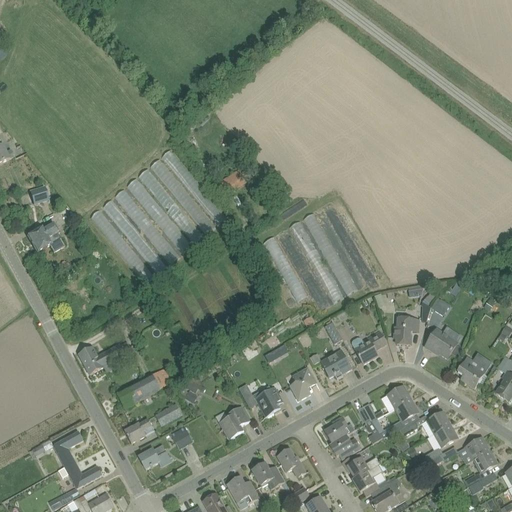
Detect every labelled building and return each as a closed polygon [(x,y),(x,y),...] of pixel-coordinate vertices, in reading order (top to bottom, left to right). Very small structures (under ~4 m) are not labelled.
[(6,154),(0,141),(0,165),(9,161),(14,158),(11,151),(6,154)] [(216,228),(226,219),(172,151),(150,169),(205,237),(216,228)] [(128,186),(180,257),(203,241),(151,168),(138,178),(139,179),(128,186)] [(217,185),(226,198),(248,184),(239,171),(217,185)] [(40,189),(21,193),(24,208),(43,204),(40,189)] [(115,197),(168,268),(179,260),(126,189),(115,197)] [(113,200),(103,209),(156,278),(167,270),(113,200)] [(154,280),(101,211),(91,219),(144,288),(154,280)] [(305,220),(344,298),(355,292),(317,214),(305,220)] [(342,300),(302,222),(291,228),(330,306),(342,300)] [(36,232),(27,237),(38,254),(49,247),(54,255),(65,248),(57,234),(59,233),(53,224),(42,230),(41,229),(36,232)] [(326,309),(290,230),(278,235),(314,314),(326,309)] [(305,299),(277,238),(267,243),(294,304),(305,299)] [(435,286),(436,292),(437,296),(443,290),(448,290),(447,284),(435,286)] [(450,294),(456,298),(462,288),(457,284),(450,294)] [(481,300),(474,309),(478,313),(485,304),(481,300)] [(450,307),(441,302),(434,312),(443,318),(450,307)] [(495,306),(494,305),(489,302),(484,309),(490,313),(495,306)] [(422,323),(427,324),(432,310),(431,310),(427,308),(424,305),(422,307),(423,309),(422,323)] [(311,318),(304,323),(307,330),(315,325),(311,318)] [(396,330),(395,331),(395,341),(397,341),(397,347),(411,348),(412,339),(412,334),(419,334),(419,322),(399,321),(398,330),(396,330)] [(325,329),(335,346),(343,342),(333,325),(325,329)] [(506,327),(502,334),(507,338),(511,331),(506,327)] [(437,332),(431,341),(426,349),(435,355),(436,353),(448,361),(452,355),(457,347),(458,346),(437,332)] [(353,347),(356,353),(364,367),(379,358),(376,352),(387,346),(380,334),(364,343),(362,341),(360,340),(358,340),(356,341),(354,342),(353,344),(352,345),(353,347)] [(499,340),(504,344),(507,338),(502,335),(499,340)] [(249,345),(247,347),(249,350),(252,350),(255,351),(256,351),(257,350),(259,349),(258,346),(259,345),(259,344),(257,341),(256,341),(249,345)] [(93,350),(88,352),(79,357),(90,377),(99,373),(133,353),(127,343),(120,347),(120,346),(97,358),(93,350)] [(457,347),(452,355),(458,359),(463,351),(457,347)] [(346,374),(352,371),(347,362),(342,353),(321,364),(325,371),(330,380),(335,377),(337,381),(343,378),(341,375),(345,372),(346,374)] [(274,355),(269,362),(276,366),(280,359),(274,355)] [(468,359),(463,365),(458,373),(464,377),(461,382),(475,391),(481,383),(484,378),(470,369),(474,363),(468,359)] [(164,370),(127,391),(118,395),(126,410),(161,392),(160,391),(172,384),(164,370)] [(317,386),(312,378),(308,370),(294,378),(297,385),(291,388),(299,403),(311,396),(310,395),(313,393),(311,389),(317,386),(317,387),(317,386)] [(509,403),(511,398),(511,376),(507,373),(503,380),(505,382),(496,395),(509,403)] [(198,391),(200,387),(191,382),(187,391),(196,395),(198,391)] [(182,396),(185,400),(189,394),(187,393),(183,387),(178,390),(182,396)] [(388,397),(395,410),(411,401),(404,388),(388,397)] [(284,404),(279,395),(276,390),(255,401),(261,411),(266,420),(261,423),(274,415),(275,417),(282,413),(279,407),(284,404)] [(192,404),(195,397),(189,394),(185,400),(185,401),(192,404)] [(411,401),(395,410),(403,424),(419,415),(411,401)] [(155,417),(161,429),(183,417),(177,406),(155,417)] [(382,413),(376,416),(370,406),(364,409),(372,424),(378,420),(384,417),(382,413)] [(226,418),(228,421),(220,425),(224,434),(229,442),(244,434),(241,428),(251,423),(246,414),(243,409),(226,418)] [(358,412),(363,421),(366,426),(371,423),(372,424),(364,409),(358,412)] [(443,414),(435,419),(428,423),(435,436),(451,428),(443,414)] [(347,437),(348,436),(345,430),(349,428),(343,419),(333,425),(334,428),(325,434),(332,446),(330,448),(347,437)] [(139,425),(128,432),(125,433),(132,446),(147,438),(144,433),(153,428),(149,421),(140,426),(139,425)] [(391,436),(403,430),(400,424),(379,435),(382,440),(383,441),(391,437),(391,436)] [(391,436),(391,437),(393,440),(395,444),(419,430),(415,424),(403,430),(391,436)] [(203,457),(219,449),(206,427),(190,436),(203,457)] [(451,428),(435,436),(442,450),(449,446),(458,441),(451,428)] [(54,449),(65,469),(76,464),(69,451),(84,442),(79,434),(53,448),(54,449)] [(382,440),(379,435),(378,434),(369,439),(373,446),(382,440)] [(347,437),(330,448),(337,459),(349,452),(352,457),(362,451),(356,440),(351,443),(347,437)] [(467,449),(471,456),(462,461),(466,467),(490,453),(483,440),(474,445),(467,449)] [(42,447),(33,452),(35,457),(36,458),(46,453),(42,447)] [(172,463),(167,455),(163,447),(154,452),(140,460),(146,472),(151,469),(152,470),(154,469),(153,468),(159,465),(162,469),(172,463)] [(443,456),(440,457),(443,464),(459,455),(455,449),(443,456)] [(409,453),(412,459),(418,457),(415,450),(409,453)] [(428,464),(440,457),(443,456),(440,450),(425,458),(428,464)] [(294,471),(299,479),(306,475),(299,463),(298,464),(290,452),(278,459),(283,467),(287,475),(294,471)] [(490,453),(466,467),(474,462),(481,475),(489,471),(498,467),(490,453)] [(365,466),(362,461),(364,460),(360,454),(343,465),(346,471),(349,470),(355,481),(353,482),(353,483),(379,467),(381,466),(377,459),(365,466)] [(69,477),(76,491),(77,491),(103,477),(98,468),(83,476),(76,464),(65,469),(59,473),(63,480),(69,477)] [(286,484),(282,477),(277,468),(270,472),(266,466),(253,473),(258,482),(263,490),(269,486),(273,491),(277,488),(278,489),(286,484)] [(386,482),(378,487),(376,484),(375,485),(372,480),(383,474),(379,467),(353,483),(361,495),(365,492),(369,497),(366,499),(367,499),(381,490),(388,486),(386,482)] [(409,475),(413,482),(424,476),(419,469),(409,475)] [(494,475),(482,482),(482,481),(468,490),(469,489),(473,497),(483,492),(483,490),(483,489),(498,481),(494,475)] [(468,490),(482,481),(479,476),(464,484),(468,490)] [(260,500),(257,495),(252,487),(247,490),(241,480),(228,487),(238,505),(245,501),(248,507),(260,500)] [(397,480),(388,486),(381,490),(384,497),(371,505),(375,511),(389,511),(400,506),(395,498),(392,493),(398,489),(401,487),(397,480)] [(307,491),(295,498),(299,505),(311,498),(307,491)] [(69,494),(58,500),(50,505),(53,511),(54,511),(62,508),(73,502),(69,494)] [(86,501),(81,504),(85,511),(91,511),(92,511),(108,511),(114,509),(107,496),(89,506),(86,501)] [(225,511),(217,496),(204,503),(208,511),(225,511)] [(85,511),(81,504),(78,499),(74,501),(74,503),(68,507),(70,511),(85,511)] [(321,499),(312,504),(307,508),(309,511),(320,511),(327,508),(321,499)]
